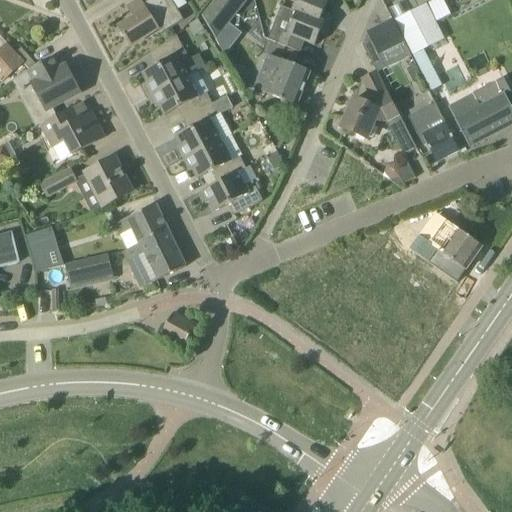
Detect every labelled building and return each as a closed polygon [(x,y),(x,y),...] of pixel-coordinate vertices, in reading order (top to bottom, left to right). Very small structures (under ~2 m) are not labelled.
[(184,22),(177,12),(169,0),(152,0),(143,6),(140,0),(128,8),(134,18),(119,28),(131,48),(158,31),(161,36),(184,22)] [(247,0),(217,0),(203,18),(216,40),(248,0),(247,0)] [(326,0),(293,0),(291,4),(295,5),(292,12),(292,13),(329,27),(333,18),(324,14),(329,1),(326,0)] [(405,2),(390,10),(396,21),(395,21),(412,56),(430,92),(441,87),(423,51),(444,40),(426,5),(411,13),(405,2)] [(292,13),(292,12),(281,8),(268,41),(299,53),(303,42),(315,47),(321,34),(325,36),(329,27),(292,13)] [(378,56),(404,43),(392,21),(367,34),(371,42),(378,56)] [(151,97),(187,78),(177,57),(185,53),(177,37),(155,52),(161,64),(142,74),(147,84),(145,85),(151,97)] [(0,52),(0,81),(2,83),(23,63),(7,46),(0,52)] [(311,73),(276,59),(269,56),(255,90),(297,107),(311,73)] [(46,112),(63,103),(81,94),(66,67),(63,68),(57,57),(27,73),(33,84),(32,85),(46,112)] [(412,145),(398,118),(400,117),(377,73),(376,74),(384,92),(362,103),(354,100),(341,129),(367,140),(376,120),(386,124),(401,151),(412,145)] [(198,99),(187,78),(151,97),(157,109),(160,107),(165,117),(184,107),(189,118),(212,106),(207,95),(198,99)] [(449,109),(469,147),(511,125),(511,109),(498,83),(483,91),(484,92),(449,109)] [(212,106),(189,118),(195,128),(176,138),(181,148),(178,149),(184,161),(221,142),(210,121),(218,117),(212,106)] [(427,145),(427,146),(437,164),(460,152),(436,106),(410,120),(422,144),(427,145)] [(91,114),(89,115),(70,125),(64,114),(46,123),(40,127),(52,150),(53,149),(60,163),(73,156),(104,139),(91,114)] [(0,169),(18,161),(9,142),(0,146),(0,169)] [(232,163),(221,142),(184,161),(190,173),(193,171),(198,181),(217,171),(222,181),(237,174),(238,174),(246,170),(240,158),(232,163)] [(86,175),(85,176),(102,208),(115,202),(132,193),(115,159),(86,174),(86,175)] [(416,179),(409,167),(403,170),(397,163),(387,165),(384,174),(390,180),(390,182),(399,188),(416,179)] [(52,180),(41,185),(48,198),(76,184),(77,184),(75,181),(70,170),(52,180)] [(215,213),(234,203),(240,214),(262,202),(252,183),(244,187),(238,174),(237,174),(222,181),(201,193),(207,205),(210,203),(215,213)] [(128,251),(168,231),(156,206),(116,225),(121,236),(128,251)] [(421,275),(447,294),(452,292),(456,287),(455,287),(482,248),(441,218),(430,234),(426,230),(424,233),(416,236),(402,226),(379,260),(396,272),(414,285),(421,275)] [(26,237),(37,273),(64,267),(52,229),(26,237)] [(168,231),(128,251),(124,253),(132,271),(148,264),(157,282),(186,268),(168,231)] [(0,268),(20,264),(12,234),(0,237),(0,268)] [(69,282),(89,277),(112,272),(108,257),(66,267),(69,282)] [(162,335),(185,348),(197,326),(174,313),(162,335)]
